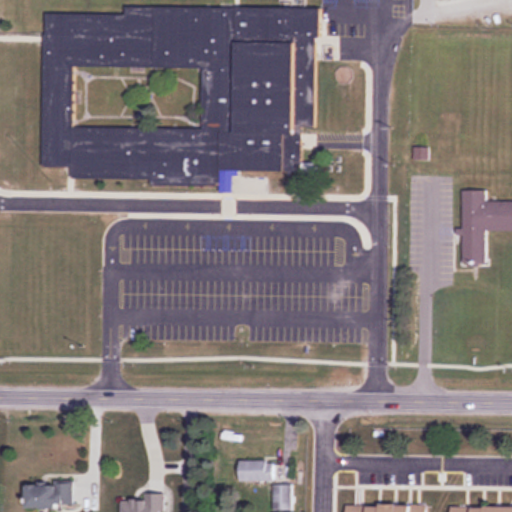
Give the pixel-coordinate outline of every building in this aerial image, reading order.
[(319,8),(127,5),(127,13),(47,12),(45,166),(73,166),(73,177),(153,179),(153,185),(222,186),(222,191),(236,191),(236,170),(302,171),(302,126),(317,127),(319,8)] [(488,231),(511,231),(511,199),(488,200),(488,189),(464,189),(464,266),(488,266),(488,231)] [(275,481),(275,460),(242,460),(242,481),(275,481)] [(28,508),(76,507),(75,482),(28,483),(28,508)] [(275,511),(294,511),(294,485),(275,485),(275,511)] [(164,511),(165,497),(122,497),(122,511),(164,511)]
